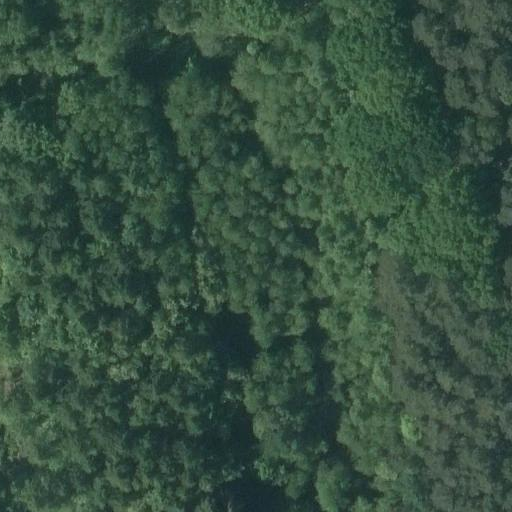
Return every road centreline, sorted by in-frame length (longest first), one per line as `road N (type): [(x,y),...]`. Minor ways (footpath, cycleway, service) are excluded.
road 1 (track): [(244,479),(224,312),(141,62)]
road 2 (track): [(396,0),(511,291)]
road 3 (track): [(265,0),(249,24),(206,44),(20,98),(0,119)]
